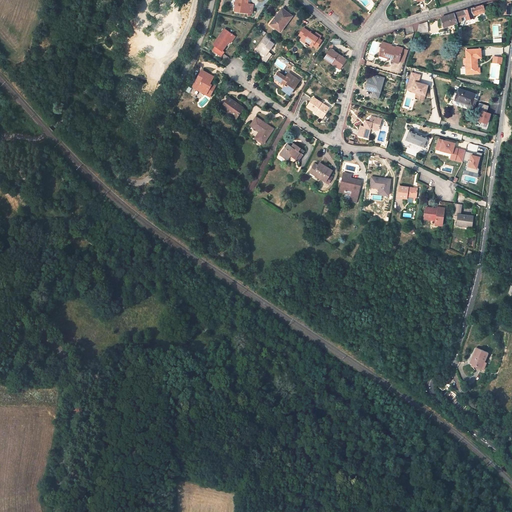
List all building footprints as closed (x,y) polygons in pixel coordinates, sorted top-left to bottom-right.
[(248,4),(248,0),(236,0),(235,11),(247,13),(248,4)] [(461,21),(460,18),(466,16),(467,20),(474,18),(473,15),(478,13),(478,14),(484,12),(484,11),(485,11),(483,5),(464,11),(464,10),(454,13),(457,22),(461,21)] [(292,16),(282,9),(270,25),(281,32),(292,16)] [(441,18),(445,27),(457,22),(454,13),(441,18)] [(417,33),(428,32),(427,22),(419,24),(417,33)] [(235,37),(225,29),(214,44),(216,46),(213,50),(221,56),(224,52),(222,51),(229,42),(227,41),(228,39),(232,41),(235,37)] [(310,33),(304,29),(299,35),(302,37),(301,39),(308,44),(312,46),(313,45),(317,47),(322,40),(319,38),(321,36),(316,33),(315,34),(314,35),(310,33)] [(274,44),(265,38),(257,49),(266,56),(265,58),(263,60),(266,62),(272,54),(269,52),(274,44)] [(391,45),(383,42),(380,52),(384,54),(384,55),(389,57),(393,58),(392,61),(399,63),(399,61),(402,49),(403,48),(397,46),(396,47),(391,46),(391,45)] [(266,56),(257,49),(256,51),(265,58),(266,56)] [(346,60),(331,49),(324,58),(337,67),(338,65),(341,67),(346,60)] [(408,51),(402,49),(399,61),(404,62),(408,51)] [(480,49),(466,50),(466,58),(464,58),(464,64),(465,64),(466,74),(474,74),(473,68),(477,68),(477,58),(481,58),(480,49)] [(210,75),(203,71),(198,79),(197,79),(193,85),(198,88),(197,89),(210,96),(215,87),(210,84),(211,82),(213,78),(209,76),(210,75)] [(279,73),(275,78),(286,85),(283,89),(290,94),(297,84),(294,82),(295,81),(287,75),(286,78),(279,73)] [(418,82),(420,75),(412,73),(407,89),(412,91),(412,92),(417,93),(425,95),(428,85),(418,82)] [(384,78),(373,75),(373,78),(369,77),(366,88),(370,89),(374,90),(380,92),(384,78)] [(311,98),(314,92),(306,87),(303,93),(305,94),(311,98)] [(475,94),(459,89),(455,100),(471,105),(473,99),(475,94)] [(229,97),(222,107),(237,118),(242,110),(235,105),(237,103),(229,97)] [(321,103),(314,98),(307,106),(315,112),(323,117),(329,108),(324,105),(323,106),(320,104),(321,103)] [(470,108),(471,105),(455,100),(452,99),(451,102),(470,108)] [(488,125),(492,114),(487,112),(489,106),(480,103),(479,107),(482,109),(478,122),(488,125)] [(273,129),(256,117),(251,125),(261,133),(257,139),(264,143),(273,129)] [(361,126),(359,135),(368,137),(371,128),(379,130),(382,120),(371,117),(370,122),(366,121),(364,127),(361,126)] [(427,139),(410,132),(408,139),(424,146),(427,139)] [(292,146),(287,144),(280,155),(286,159),(288,155),(289,153),(300,160),(303,154),(302,154),(304,150),(295,144),(293,147),(292,146)] [(298,161),(300,160),(289,153),(288,155),(291,156),(298,161)] [(471,154),(467,171),(474,172),(473,176),(477,177),(481,157),(471,154)] [(315,164),(310,172),(325,181),(332,171),(322,164),(320,167),(318,166),(315,164)] [(356,202),(361,181),(355,180),(354,182),(349,181),(350,179),(351,174),(344,173),(340,191),(346,193),(347,191),(352,192),(352,194),(350,201),(356,202)] [(391,179),(372,177),(371,187),(379,188),(381,189),(380,194),(388,195),(391,179)] [(417,189),(400,187),(398,197),(406,198),(408,200),(414,201),(416,200),(416,197),(417,189)] [(472,225),(473,217),(460,215),(461,206),(454,205),(452,218),(458,219),(457,225),(463,226),(463,224),(472,225)] [(438,209),(426,208),(425,219),(431,219),(436,220),(436,224),(442,225),(444,208),(440,208),(440,211),(438,210),(438,209)] [(488,352),(476,348),(473,355),(476,357),(473,364),(481,368),(488,352)] [(451,371),(449,370),(442,379),(448,384),(452,380),(450,378),(452,375),(450,374),(451,371)]
